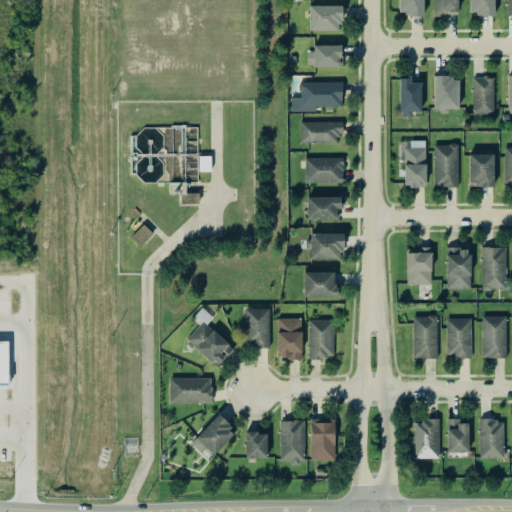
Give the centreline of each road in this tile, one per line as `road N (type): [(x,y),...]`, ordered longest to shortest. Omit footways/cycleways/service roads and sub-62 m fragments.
road 1 (tertiary): [(511,507),(0,506)]
road 2 (residential): [(370,0),(369,299)]
road 3 (residential): [(254,389),(511,389)]
road 4 (residential): [(369,299),(360,334),(354,510)]
road 5 (residential): [(384,509),(369,299)]
road 6 (residential): [(511,47),(370,49)]
road 7 (residential): [(511,218),(370,220)]
